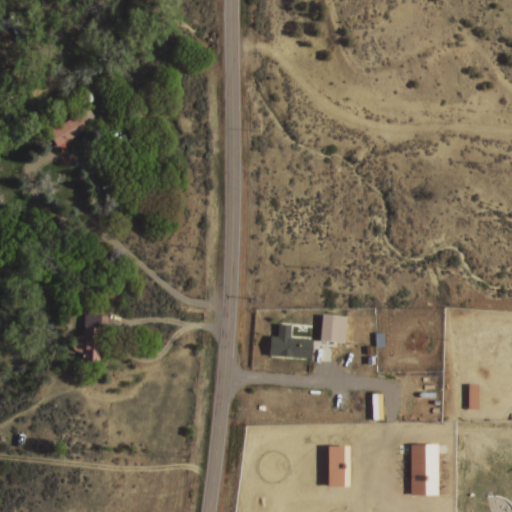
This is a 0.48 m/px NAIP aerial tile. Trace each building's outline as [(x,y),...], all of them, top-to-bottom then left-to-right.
[(92,132),(84,115),(50,131),(58,147),(92,132)] [(82,337),(71,337),(71,354),(80,354),(81,362),(94,362),(94,327),(100,327),(100,314),(82,314),(82,337)] [(345,342),(345,317),(319,316),(319,342),(345,342)] [(311,358),(312,339),(289,339),(290,324),(277,324),(277,337),(268,337),(267,357),(311,358)] [(32,447),(33,437),(13,437),(13,447),(32,447)]
